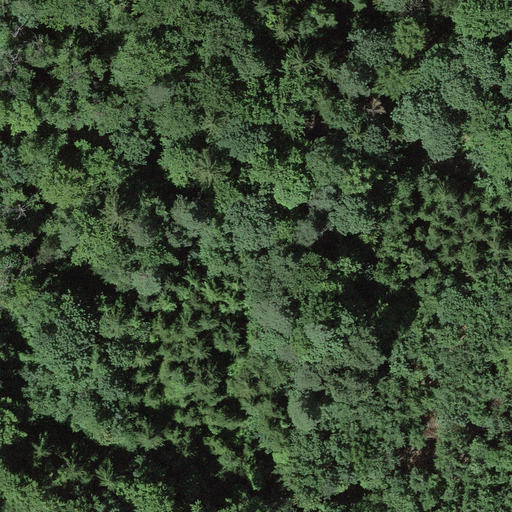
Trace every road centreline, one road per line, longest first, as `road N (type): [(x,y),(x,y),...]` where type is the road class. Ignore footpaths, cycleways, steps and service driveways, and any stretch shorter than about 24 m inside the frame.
road 1 (track): [(0,117),(243,126)]
road 2 (track): [(243,126),(444,159)]
road 3 (track): [(243,126),(278,108),(288,78),(264,33),(223,0)]
